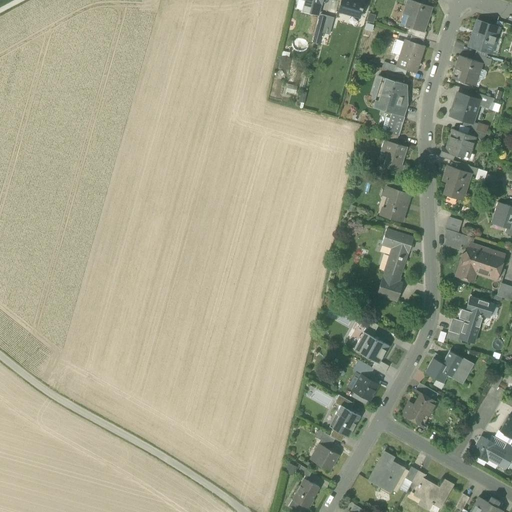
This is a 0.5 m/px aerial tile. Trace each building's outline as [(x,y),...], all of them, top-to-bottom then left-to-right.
[(310,0),(308,0),(305,0),(302,11),(307,12),(310,0)] [(307,12),(317,15),(320,3),(321,3),(322,0),(308,0),(310,0),(307,12)] [(340,0),(338,11),(359,17),(362,7),(361,7),(363,0),(340,0)] [(410,28),(423,32),(424,31),(431,7),(409,0),(407,0),(400,24),(408,27),(410,28)] [(317,26),(323,28),(326,16),(320,15),(317,26)] [(333,18),(326,16),(323,28),(322,33),(329,34),(333,18)] [(487,52),(490,53),(495,38),(496,38),(499,29),(476,22),(473,31),(474,31),(469,46),(477,49),(487,52)] [(408,35),(411,36),(423,40),(426,32),(424,31),(423,32),(410,28),(408,35)] [(423,40),(411,36),(409,41),(422,45),(423,40)] [(396,66),(396,67),(406,70),(416,73),(424,46),(422,45),(409,41),(404,40),(402,47),(406,49),(403,56),(400,54),(396,66)] [(477,49),(475,54),(485,58),(487,52),(477,49)] [(285,52),(279,50),(277,59),(283,60),(285,52)] [(491,60),(485,58),(475,54),(473,60),(483,63),(483,64),(489,66),(491,60)] [(473,86),(476,77),(478,71),(480,72),(481,70),(483,64),(483,63),(473,60),(459,56),(451,78),(473,86)] [(381,68),(394,72),(396,67),(396,66),(383,62),(381,68)] [(404,75),(406,70),(396,67),(394,72),(404,75)] [(485,71),(481,70),(480,72),(478,71),(476,77),(481,79),(482,80),(484,78),(486,73),(485,71)] [(373,92),(379,94),(384,78),(381,77),(378,76),(373,92)] [(406,84),(384,78),(379,94),(377,100),(377,102),(386,105),(385,111),(391,113),(392,113),(404,117),(408,105),(401,103),(406,84)] [(371,98),(374,99),(377,100),(379,94),(373,92),(371,98)] [(465,120),(472,123),(472,122),(475,114),(473,113),(477,102),(478,100),(476,99),(458,93),(457,93),(457,94),(458,94),(455,104),(454,104),(450,116),(465,120)] [(477,102),(486,104),(489,97),(478,93),(476,99),(478,100),(477,102)] [(485,108),(490,110),(494,99),(489,97),(486,104),(485,108)] [(372,107),(385,111),(386,105),(377,102),(377,100),(374,99),(372,107)] [(392,113),(386,133),(398,136),(404,117),(392,113)] [(465,120),(463,126),(469,128),(475,130),(477,124),(472,122),(472,123),(465,120)] [(462,132),(467,134),(469,128),(463,126),(459,125),(457,132),(461,133),(462,132)] [(475,130),(469,128),(467,134),(475,137),(479,139),(479,140),(483,141),(485,134),(475,130)] [(454,153),(461,156),(463,151),(469,154),(475,137),(467,134),(462,132),(461,133),(457,132),(452,130),(445,149),(445,150),(454,153)] [(396,144),(398,136),(386,133),(384,140),(396,144)] [(382,167),(402,173),(404,166),(402,165),(407,147),(396,144),(384,140),(383,140),(380,151),(387,153),(382,167)] [(439,157),(451,160),(454,153),(445,150),(445,149),(442,148),(439,157)] [(470,174),(477,176),(479,169),(465,165),(463,171),(470,173),(470,174)] [(443,194),(462,200),(470,174),(470,173),(463,171),(447,166),(442,181),(447,183),(444,193),(443,193),(443,194)] [(386,187),(397,191),(399,185),(388,181),(386,187)] [(383,216),(401,222),(406,209),(404,208),(409,195),(397,191),(386,187),(383,196),(389,198),(383,216)] [(505,233),(511,235),(511,206),(497,202),(490,223),(491,223),(493,220),(507,225),(506,228),(505,233)] [(450,218),(447,229),(458,233),(462,222),(450,218)] [(491,223),(506,228),(507,225),(493,220),(491,223)] [(384,272),(384,273),(399,277),(407,253),(408,253),(413,238),(386,229),(382,244),(389,247),(390,244),(394,245),(393,248),(390,255),(389,256),(392,257),(387,272),(384,272)] [(456,239),(458,233),(447,229),(444,237),(447,238),(445,245),(459,250),(462,241),(456,239)] [(459,277),(470,281),(474,269),(492,275),(494,267),(499,268),(503,258),(488,253),(489,250),(480,247),(479,250),(471,247),(467,261),(464,260),(459,277)] [(398,282),(399,277),(384,273),(383,278),(382,277),(382,278),(386,279),(380,295),(377,294),(376,295),(382,297),(382,298),(383,299),(384,297),(396,301),(402,284),(398,282)] [(386,279),(382,278),(377,294),(380,295),(386,279)] [(496,296),(511,300),(511,287),(500,284),(496,296)] [(458,338),(474,343),(482,315),(489,317),(493,304),(470,297),(465,310),(461,309),(459,317),(464,319),(463,322),(459,335),(458,338)] [(360,325),(365,328),(374,333),(378,325),(364,317),(360,325)] [(448,331),(459,335),(463,322),(452,319),(448,331)] [(365,328),(363,331),(372,336),(374,333),(365,328)] [(388,346),(372,336),(363,331),(353,349),(375,361),(378,363),(380,361),(388,346)] [(425,373),(443,383),(447,374),(457,380),(461,373),(464,374),(470,363),(449,351),(442,364),(433,359),(425,373)] [(356,372),(361,375),(368,379),(373,369),(358,360),(352,370),(356,372)] [(378,363),(375,361),(372,368),(384,374),(388,366),(380,361),(378,363)] [(361,375),(356,372),(347,388),(352,390),(357,381),(361,375)] [(489,385),(496,389),(497,387),(502,378),(495,374),(489,385)] [(360,382),(354,392),(368,399),(369,400),(375,390),(374,390),(377,384),(368,379),(361,375),(357,381),(360,382)] [(416,390),(428,397),(432,390),(419,383),(416,390)] [(402,414),(418,424),(424,414),(428,416),(436,401),(428,397),(416,390),(415,390),(420,393),(414,404),(409,401),(402,414)] [(365,404),(368,399),(354,392),(352,396),(365,404)] [(340,405),(349,410),(353,403),(338,395),(334,403),(339,406),(340,405)] [(339,406),(335,413),(338,415),(331,428),(333,429),(344,435),(348,437),(360,416),(349,410),(340,405),(339,406)] [(329,426),(331,428),(338,415),(335,413),(329,426)] [(509,436),(511,437),(511,417),(509,415),(508,416),(509,416),(501,430),(500,430),(500,431),(509,436)] [(493,427),(490,433),(505,442),(509,436),(500,431),(493,427)] [(344,435),(333,429),(329,435),(334,438),(340,442),(344,435)] [(319,438),(330,444),(334,438),(329,435),(323,432),(319,438)] [(486,462),(489,455),(495,445),(495,444),(489,441),(481,436),(471,453),(486,462)] [(506,444),(491,436),(489,441),(495,444),(495,445),(502,449),(506,444)] [(312,461),(329,471),(338,454),(319,443),(315,451),(317,452),(312,461)] [(502,449),(511,455),(511,447),(506,444),(502,449)] [(505,469),(508,464),(511,457),(511,455),(502,449),(495,445),(489,455),(499,461),(497,465),(505,469)] [(382,485),(391,490),(405,467),(403,466),(402,466),(397,463),(395,466),(390,464),(394,457),(384,451),(368,479),(380,487),(382,485)] [(298,472),(308,478),(312,472),(301,466),(298,472)] [(411,482),(412,480),(418,470),(411,466),(404,478),(411,482)] [(426,475),(418,470),(412,480),(419,484),(423,478),(424,479),(426,475)] [(411,482),(404,478),(399,487),(406,491),(411,482)] [(419,504),(428,510),(429,508),(432,503),(440,508),(453,484),(444,479),(439,488),(438,487),(437,490),(432,487),(433,484),(424,479),(423,478),(419,484),(417,487),(418,487),(413,494),(422,499),(419,504)] [(292,499),(308,509),(313,499),(312,499),(319,487),(304,479),(292,499)] [(455,507),(462,510),(469,497),(462,493),(455,507)] [(488,502),(496,507),(499,502),(491,497),(488,502)] [(482,499),(476,508),(482,511),(501,511),(503,510),(496,507),(488,502),(482,499)] [(432,503),(429,508),(436,511),(440,508),(432,503)]
